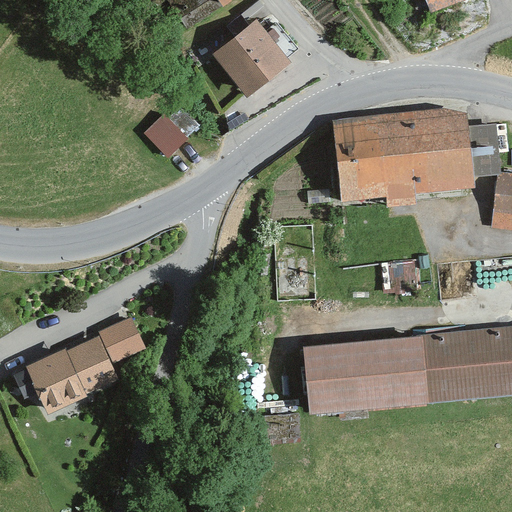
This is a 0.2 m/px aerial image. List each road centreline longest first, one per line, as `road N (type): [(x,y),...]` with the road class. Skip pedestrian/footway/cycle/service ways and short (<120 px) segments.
road 1 (tertiary): [(511,95),(464,82),(376,83),(315,111),(211,190)]
road 2 (unclassified): [(211,190),(128,511)]
road 3 (tertiary): [(211,190),(142,225),(74,244),(0,243)]
